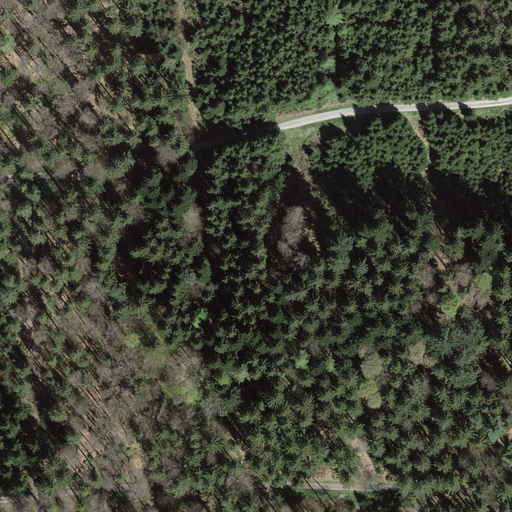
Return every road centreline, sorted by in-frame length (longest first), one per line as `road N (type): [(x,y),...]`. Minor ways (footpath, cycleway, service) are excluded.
road 1 (track): [(0,169),(152,152),(348,114),(511,98)]
road 2 (track): [(0,501),(151,485),(511,493)]
